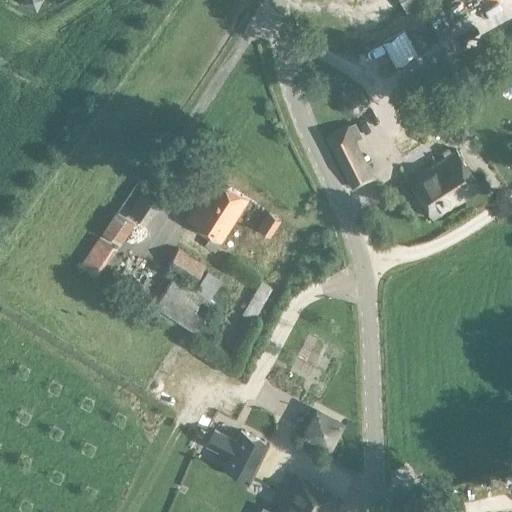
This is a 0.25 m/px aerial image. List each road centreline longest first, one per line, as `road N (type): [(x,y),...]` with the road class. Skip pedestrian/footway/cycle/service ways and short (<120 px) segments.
road 1 (unclassified): [(361,262),(287,80),(272,0)]
road 2 (unclassified): [(373,511),(361,262)]
road 3 (unclassified): [(361,262),(411,255),(470,231),(511,199)]
